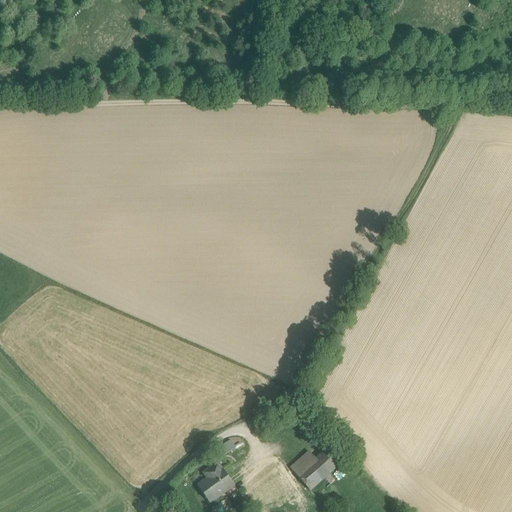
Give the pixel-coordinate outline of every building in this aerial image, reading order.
[(322,454),(332,445),(323,434),(312,444),(322,454)] [(232,441),(216,450),(220,457),(236,448),(232,441)] [(316,459),(297,476),(310,491),(329,475),(329,474),(345,460),(332,445),(322,454),(316,459)] [(309,452),(291,468),(297,476),(316,459),(309,452)] [(218,464),(205,473),(209,479),(198,486),(209,503),(222,494),(234,485),(223,469),(222,469),(218,464)] [(234,485),(222,494),(226,500),(238,491),(234,485)]
